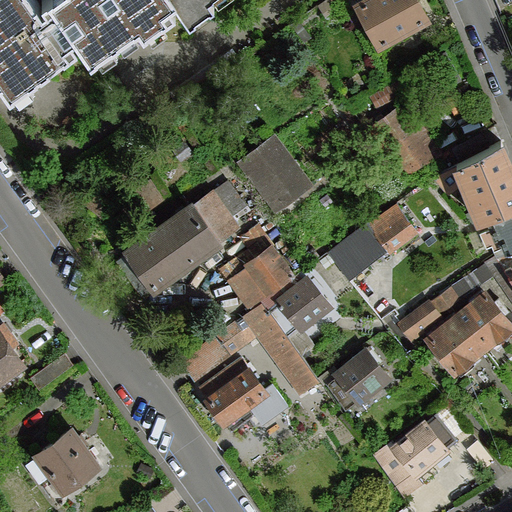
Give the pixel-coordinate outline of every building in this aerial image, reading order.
[(116,38),(88,0),(44,0),(48,6),(43,9),(36,0),(0,0),(0,73),(12,90),(77,43),(72,37),(77,34),(92,55),(116,38)] [(88,0),(116,38),(139,22),(145,29),(176,7),(170,0),(176,0),(190,19),(216,1),(214,0),(88,0)] [(368,0),(361,4),(382,41),(425,18),(415,0),(368,0)] [(405,103),(368,129),(404,178),(422,165),(440,155),(405,103)] [(455,148),(462,162),(489,147),(482,134),(455,148)] [(275,136),(242,161),(278,208),(311,184),(275,136)] [(462,162),(458,164),(481,219),(511,206),(511,163),(502,141),(489,147),(462,162)] [(448,168),(433,176),(447,192),(456,184),(448,168)] [(228,181),(214,191),(231,215),(245,205),(228,181)] [(214,191),(192,207),(217,240),(238,225),(231,215),(214,191)] [(396,206),(372,224),(382,237),(391,249),(415,231),(396,206)] [(192,207),(131,250),(139,262),(126,272),(142,294),(217,240),(192,207)] [(511,210),(490,220),(500,241),(503,240),(506,245),(508,252),(511,250),(511,210)] [(371,223),(329,253),(349,276),(365,264),(359,256),(382,237),(372,224),(371,223)] [(496,255),(498,256),(508,252),(506,245),(493,251),(495,253),(496,255)] [(293,275),(273,247),(230,278),(250,306),(293,275)] [(511,266),(511,250),(508,252),(498,256),(501,262),(506,269),(511,265),(511,266)] [(496,255),(488,261),(493,268),(501,262),(498,256),(496,255)] [(488,261),(453,285),(461,296),(462,297),(496,273),(493,268),(488,261)] [(511,277),(506,269),(501,262),(493,268),(496,273),(511,296),(511,277)] [(310,279),(282,302),(285,305),(294,317),(300,325),(329,303),(310,279)] [(442,293),(450,304),(461,296),(453,285),(442,293)] [(0,293),(0,312),(9,308),(0,293)] [(431,301),(439,312),(450,304),(442,293),(431,301)] [(486,294),(459,316),(484,346),(496,336),(509,326),(511,325),(503,315),(493,303),(486,294)] [(500,298),(493,303),(503,315),(510,310),(500,298)] [(431,301),(429,299),(400,321),(411,337),(441,315),(439,312),(431,301)] [(314,344),(300,325),(294,317),(286,323),(277,311),(285,305),(282,302),(270,310),(302,355),(314,344)] [(267,310),(262,303),(247,313),(260,331),(302,389),(318,377),(302,355),(270,310),(269,309),(267,310)] [(294,317),(285,305),(277,311),(286,323),(294,317)] [(260,331),(247,313),(238,320),(251,338),(260,331)] [(476,363),(471,357),(484,346),(459,316),(432,337),(462,374),(476,363)] [(251,338),(238,320),(217,335),(230,353),(251,338)] [(4,324),(0,326),(0,381),(24,365),(5,338),(12,334),(4,324)] [(511,333),(511,328),(509,326),(496,336),(501,342),(511,333)] [(230,353),(217,335),(182,360),(195,378),(230,353)] [(368,351),(339,374),(358,398),(387,375),(368,351)] [(66,352),(32,377),(40,389),(74,364),(66,352)] [(210,397),(250,368),(243,356),(201,385),(210,397)] [(250,368),(210,397),(232,429),(273,399),(250,368)] [(358,398),(339,374),(328,382),(347,407),(358,398)] [(437,416),(426,424),(444,446),(455,438),(437,416)] [(426,423),(396,447),(397,448),(415,470),(416,471),(445,447),(444,446),(426,424),(426,423)] [(495,459),(466,423),(456,431),(486,468),(495,459)] [(72,428),(38,452),(39,454),(48,466),(63,487),(66,485),(81,474),(96,463),(72,428)] [(392,441),(385,446),(390,453),(397,448),(396,447),(392,441)] [(402,481),(415,470),(397,448),(390,453),(385,446),(378,452),(402,481)] [(424,480),(415,470),(402,481),(378,452),(375,454),(405,496),(424,480)] [(48,466),(39,454),(28,462),(41,481),(49,475),(44,469),(48,466)] [(81,474),(66,485),(70,489),(84,479),(81,474)] [(137,511),(156,511),(150,503),(137,511)]
